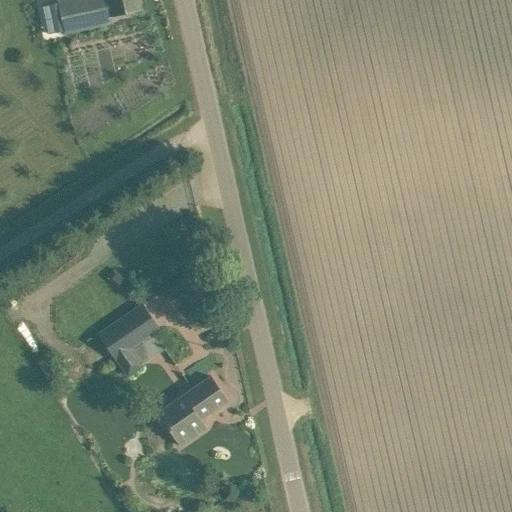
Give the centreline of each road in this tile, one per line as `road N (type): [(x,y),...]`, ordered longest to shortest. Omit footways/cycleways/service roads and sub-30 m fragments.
road 1 (unclassified): [(299,511),(185,0)]
road 2 (track): [(0,260),(212,127)]
